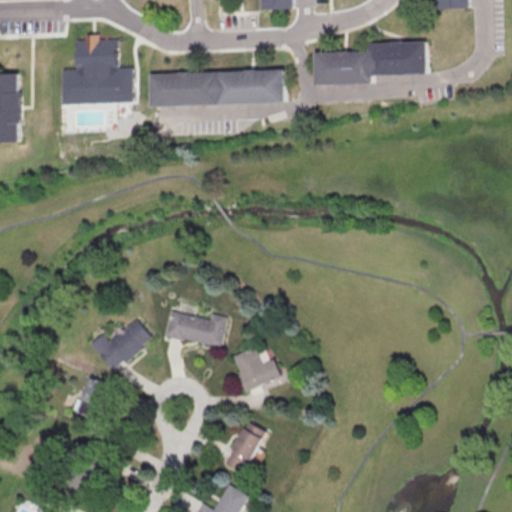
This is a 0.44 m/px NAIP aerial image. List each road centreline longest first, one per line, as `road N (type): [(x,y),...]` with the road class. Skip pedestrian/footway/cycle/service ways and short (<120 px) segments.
road 1 (residential): [(0,11),(106,8),(164,38),(196,39),(305,32),(382,0)]
road 2 (residential): [(143,511),(202,399),(187,386),(166,387),(156,407),(184,444)]
